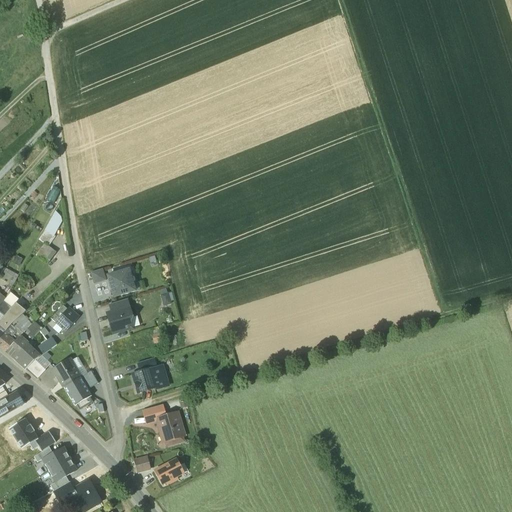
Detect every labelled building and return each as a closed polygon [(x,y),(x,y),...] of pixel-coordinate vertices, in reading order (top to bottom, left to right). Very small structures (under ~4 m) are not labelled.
[(44,231),(53,237),(61,223),(60,218),(55,212),(44,231)] [(44,245),(48,247),(54,238),(53,237),(44,231),(38,240),(44,245)] [(48,247),(44,245),(36,256),(47,264),(56,253),(48,247)] [(18,276),(5,270),(0,278),(0,279),(6,282),(13,285),(18,276)] [(90,274),(94,285),(106,281),(102,270),(90,274)] [(120,270),(111,273),(112,275),(107,276),(114,298),(135,291),(132,283),(134,282),(133,278),(131,279),(128,270),(121,273),(120,270)] [(9,292),(5,299),(3,301),(11,308),(15,303),(18,300),(9,292)] [(168,294),(160,296),(164,306),(171,304),(168,294)] [(11,308),(3,301),(0,305),(0,314),(4,318),(0,322),(0,329),(4,333),(4,332),(8,327),(9,327),(10,326),(21,315),(23,314),(23,313),(25,312),(15,303),(11,308)] [(112,313),(128,308),(126,301),(109,305),(112,313)] [(50,320),(55,324),(67,310),(63,306),(50,320)] [(65,333),(79,318),(68,308),(67,310),(55,324),(65,333)] [(112,313),(107,315),(113,334),(131,329),(129,322),(131,318),(128,308),(112,313)] [(21,315),(10,326),(15,330),(14,331),(20,337),(26,330),(31,325),(21,315)] [(39,332),(32,325),(31,325),(26,330),(29,333),(34,338),(39,332)] [(4,333),(0,337),(0,348),(5,353),(14,343),(8,338),(14,331),(15,330),(10,326),(9,327),(8,327),(4,332),(4,333)] [(26,330),(20,337),(23,339),(29,333),(26,330)] [(34,338),(33,339),(41,349),(45,353),(56,346),(51,338),(47,341),(39,332),(34,338)] [(161,335),(151,336),(153,346),(162,345),(161,335)] [(14,343),(5,353),(13,359),(21,350),(26,345),(28,344),(23,339),(20,337),(14,343)] [(21,350),(13,359),(25,370),(26,369),(33,362),(34,361),(38,358),(34,353),(26,345),(21,350)] [(41,349),(34,353),(38,358),(45,353),(41,349)] [(196,358),(185,362),(192,380),(203,376),(196,358)] [(154,359),(136,364),(139,373),(150,369),(151,370),(157,368),(154,359)] [(45,370),(34,361),(33,362),(26,369),(37,378),(45,370)] [(69,361),(52,371),(63,388),(80,378),(69,361)] [(157,368),(151,370),(156,388),(157,390),(169,387),(163,366),(157,368)] [(139,373),(132,375),(138,393),(156,388),(151,370),(150,369),(139,373)] [(91,372),(80,378),(87,390),(97,384),(98,385),(98,384),(91,372)] [(87,390),(80,378),(63,388),(75,407),(76,406),(79,411),(93,403),(90,398),(91,397),(87,390)] [(5,392),(0,395),(0,418),(21,406),(19,402),(21,400),(16,392),(8,397),(5,392)] [(157,420),(166,417),(162,406),(146,411),(148,418),(155,416),(157,420)] [(166,417),(157,420),(163,442),(172,440),(175,444),(181,442),(181,437),(184,436),(177,413),(166,417)] [(34,441),(38,439),(33,433),(34,432),(30,426),(29,427),(25,420),(8,430),(21,450),(29,445),(33,451),(38,447),(34,441)] [(38,447),(42,453),(49,448),(49,447),(55,443),(48,432),(38,439),(34,441),(38,447)] [(42,460),(52,454),(49,448),(42,453),(34,458),(37,463),(42,460)] [(69,460),(63,449),(52,454),(42,460),(49,472),(69,460)] [(146,458),(134,461),(137,473),(149,469),(146,458)] [(76,472),(69,460),(49,472),(55,483),(65,478),(76,472)] [(183,474),(176,461),(155,472),(161,485),(166,483),(167,485),(177,480),(176,478),(183,474)] [(69,483),(65,478),(55,483),(50,486),(53,492),(54,492),(65,485),(69,483)] [(69,492),(63,496),(64,496),(72,511),(84,511),(83,509),(99,500),(88,481),(69,492)] [(65,485),(54,492),(58,499),(64,496),(63,496),(69,492),(65,485)]
